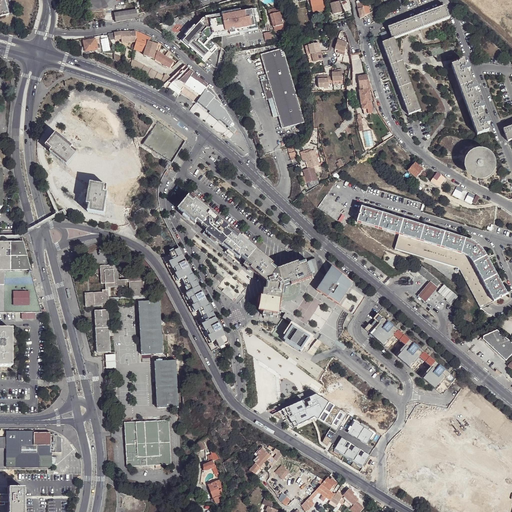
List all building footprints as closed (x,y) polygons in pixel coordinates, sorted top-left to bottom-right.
[(341,12),(338,0),(329,3),(332,14),(341,12)] [(273,27),(283,25),(280,12),(281,12),(279,7),(268,10),(269,16),(270,15),(273,27)] [(388,28),(393,40),(394,40),(450,19),(446,8),(388,28)] [(186,37),(182,42),(204,63),(218,47),(209,40),(214,34),(226,32),(227,36),(235,35),(235,32),(258,28),(257,22),(259,21),(257,9),(242,11),(241,9),(205,16),(206,18),(203,18),(195,26),(194,25),(185,35),(186,37)] [(115,14),(116,22),(138,19),(137,15),(136,12),(136,10),(130,11),(115,14)] [(122,31),(114,33),(115,39),(121,39),(122,42),(134,42),(132,48),(134,49),(136,42),(136,31),(122,31)] [(137,31),(136,31),(136,42),(134,49),(136,50),(145,53),(149,37),(148,36),(137,31)] [(386,32),(380,33),(382,40),(388,38),(386,32)] [(89,54),(89,53),(88,51),(97,49),(95,39),(87,40),(87,37),(83,38),(86,51),(83,52),(81,52),(82,56),(89,54)] [(158,42),(149,37),(145,53),(144,55),(153,58),(158,44),(158,42)] [(335,40),(333,49),(336,50),(343,51),(344,48),(345,45),(345,42),(335,40)] [(394,40),(393,40),(382,44),(408,115),(420,111),(394,40)] [(306,56),(319,53),(317,44),(304,47),(306,56)] [(267,100),(269,99),(273,98),(279,116),(283,128),(305,122),(283,48),(261,55),(268,79),(261,81),(267,100)] [(173,62),(157,52),(155,59),(169,68),(173,62)] [(322,61),(319,53),(306,56),(308,64),(322,61)] [(343,55),(341,62),(350,63),(351,60),(349,56),(343,55)] [(164,76),(132,59),(129,67),(164,86),(167,82),(171,79),(165,74),(164,76)] [(476,86),(472,87),(467,72),(471,71),(469,67),(466,68),(464,62),(452,67),(477,135),(489,131),(487,125),(490,124),(488,120),(485,121),(481,110),(484,109),(483,105),(479,106),(474,91),(477,90),(476,86)] [(183,88),(200,99),(196,104),(231,132),(235,127),(217,96),(211,90),(185,66),(171,79),(167,82),(181,91),(183,88)] [(334,73),(331,73),(332,77),(332,82),(342,81),(341,69),(337,69),(337,70),(337,73),(334,73)] [(372,115),(369,76),(358,77),(361,116),(372,115)] [(332,82),(332,77),(327,77),(327,79),(318,80),(319,88),(329,87),(328,84),(332,83),(332,82)] [(181,91),(180,93),(196,104),(200,99),(183,88),(181,91)] [(273,98),(269,99),(274,117),(279,116),(273,98)] [(507,142),(511,139),(511,126),(503,130),(507,142)] [(66,166),(77,153),(72,149),(73,147),(56,133),(45,147),(51,151),(49,153),(66,166)] [(292,160),(299,158),(295,146),(288,148),(292,160)] [(303,160),(307,159),(305,153),(311,151),(310,149),(301,152),(303,160)] [(311,151),(305,153),(307,159),(309,168),(314,166),(320,164),(315,149),(311,151)] [(469,154),(467,156),(465,159),(464,163),(463,167),(464,171),(466,174),(468,177),(472,180),(475,181),(479,181),(482,181),(486,180),(489,177),(492,174),(494,171),(494,167),(494,163),(493,159),(491,156),(488,153),(484,151),(481,151),(477,151),(473,152),(469,154)] [(419,175),(423,171),(423,170),(421,168),(415,163),(408,171),(416,179),(419,175)] [(309,168),(304,169),(306,176),(308,182),(318,179),(314,166),(309,168)] [(445,178),(436,172),(430,181),(439,187),(445,178)] [(107,186),(90,183),(87,204),(89,205),(87,212),(104,214),(108,193),(106,193),(107,186)] [(201,226),(212,213),(196,200),(195,201),(190,197),(179,210),(195,223),(196,222),(201,226)] [(357,223),(399,235),(461,254),(465,238),(448,233),(448,235),(440,232),(441,231),(427,227),(427,228),(420,226),(420,225),(407,221),(406,222),(399,220),(400,219),(386,215),(386,216),(378,214),(379,213),(362,207),(360,214),(361,214),(360,216),(359,216),(357,223)] [(224,248),(235,234),(228,229),(230,227),(212,213),(201,226),(207,231),(206,233),(224,248)] [(249,265),(258,251),(240,236),(239,237),(235,234),(224,248),(240,260),(241,258),(249,265)] [(461,254),(399,235),(395,249),(457,268),(460,271),(480,310),(493,302),(473,263),(470,260),(465,256),(461,254)] [(465,238),(461,254),(465,256),(470,260),(473,263),(486,255),(481,248),(475,243),(469,240),(465,238)] [(0,240),(0,271),(31,272),(23,241),(0,240)] [(180,249),(163,258),(179,289),(196,280),(180,249)] [(258,251),(249,265),(252,267),(250,269),(267,283),(278,269),(273,265),(274,263),(258,251)] [(473,263),(493,302),(505,295),(503,291),(505,291),(498,278),(497,279),(493,272),(494,271),(486,255),(473,263)] [(278,269),(284,286),(291,283),(292,285),(298,282),(312,277),(306,261),(299,263),(299,262),(278,269)] [(105,283),(106,289),(109,289),(108,288),(126,286),(126,282),(129,282),(129,279),(119,280),(118,264),(100,266),(101,283),(105,283)] [(353,283),(332,266),(317,290),(339,304),(353,283)] [(431,281),(437,286),(440,282),(422,266),(418,270),(431,281)] [(278,269),(267,283),(284,286),(278,269)] [(31,272),(0,271),(0,311),(41,312),(31,272)] [(130,296),(144,296),(143,272),(129,273),(129,279),(129,282),(130,296)] [(225,279),(218,273),(215,278),(221,283),(225,279)] [(196,280),(179,289),(195,319),(212,310),(196,280)] [(439,288),(437,286),(431,281),(424,290),(418,296),(426,303),(431,296),(439,288)] [(284,286),(282,300),(288,301),(290,300),(291,298),(289,296),(292,292),(296,289),(298,291),(299,289),(300,286),(298,282),(292,285),(291,283),(284,286)] [(284,286),(267,283),(266,290),(264,290),(260,312),(277,315),(278,307),(280,307),(282,300),(284,286)] [(458,296),(444,284),(438,292),(447,299),(446,301),(451,305),(458,296)] [(109,305),(109,301),(109,297),(109,289),(106,289),(102,290),(102,292),(85,293),(86,307),(109,305)] [(292,292),(289,296),(291,298),(294,296),(296,293),(298,291),(296,289),(292,292)] [(142,355),(150,355),(163,354),(160,301),(153,301),(148,301),(139,302),(142,355)] [(97,353),(111,352),(108,309),(95,310),(97,353)] [(212,310),(195,319),(211,350),(228,341),(212,310)] [(364,329),(376,339),(389,324),(377,313),(373,319),(375,321),(371,325),(369,324),(364,329)] [(396,356),(403,362),(416,346),(403,335),(389,324),(376,339),(384,346),(393,336),(399,340),(405,345),(396,356)] [(10,329),(0,328),(0,366),(10,367),(10,329)] [(312,341),(293,328),(283,343),(303,356),(312,341)] [(482,339),(506,361),(511,353),(511,343),(496,330),(483,336),(482,339)] [(405,345),(399,340),(397,343),(400,345),(393,353),(396,356),(405,345)] [(421,378),(429,384),(442,368),(416,346),(403,362),(410,368),(419,357),(423,361),(430,367),(421,378)] [(115,354),(106,355),(106,368),(115,367),(115,354)] [(419,357),(410,368),(413,371),(420,362),(421,363),(423,361),(419,357)] [(168,361),(163,361),(155,362),(157,408),(179,407),(176,360),(168,361)] [(455,379),(442,368),(429,384),(436,390),(445,379),(451,384),(455,379)] [(451,384),(445,379),(436,390),(442,395),(451,384)] [(511,426),(465,387),(444,412),(459,426),(467,416),(511,453),(511,426)] [(339,434),(350,415),(316,395),(272,415),(294,429),(314,420),(339,434)] [(136,466),(163,465),(171,464),(169,420),(124,422),(127,467),(136,466)] [(373,432),(354,421),(348,432),(366,443),(373,432)] [(4,432),(4,452),(4,469),(43,469),(50,469),(50,454),(53,454),(53,437),(48,437),(48,434),(31,434),(31,433),(4,432)] [(332,451),(361,469),(369,455),(341,438),(332,451)] [(403,446),(398,454),(431,474),(437,465),(403,446)] [(253,462),(256,464),(266,452),(261,448),(254,455),(257,458),(253,462)] [(266,452),(256,464),(260,467),(271,457),(266,452)] [(277,461),(284,454),(279,452),(274,458),(277,461)] [(205,470),(216,466),(212,454),(208,456),(210,462),(205,464),(205,470)] [(249,471),(255,475),(259,469),(260,467),(256,464),(249,471)] [(421,482),(390,464),(385,474),(415,492),(421,482)] [(279,474),(278,476),(286,483),(294,474),(290,470),(286,468),(282,467),(277,472),(279,474)] [(441,468),(436,476),(473,490),(476,482),(441,468)] [(328,478),(321,486),(325,490),(325,491),(328,493),(332,488),(333,489),(338,484),(332,478),(330,480),(328,478)] [(221,491),(220,489),(218,490),(215,484),(208,487),(213,498),(221,496),(221,491)] [(511,496),(480,484),(475,492),(511,506),(511,505),(511,496)] [(321,486),(315,492),(318,494),(336,507),(341,500),(334,495),(333,496),(328,493),(325,491),(325,490),(321,486)] [(6,488),(6,495),(6,503),(6,511),(21,511),(21,488),(6,488)] [(463,500),(432,488),(427,498),(459,511),(463,500)] [(349,490),(344,496),(345,497),(354,506),(353,507),(357,511),(356,511),(361,511),(364,509),(357,503),(358,502),(353,496),(354,495),(349,490)] [(315,492),(302,507),(305,511),(307,511),(314,507),(310,502),(318,494),(315,492)] [(283,503),(289,508),(293,502),(282,493),(278,499),(284,503),(283,503)] [(354,506),(345,497),(344,498),(348,503),(353,507),(354,506)] [(278,511),(272,509),(274,504),(269,502),(267,506),(269,507),(267,511),(268,511),(267,511),(278,511)]
